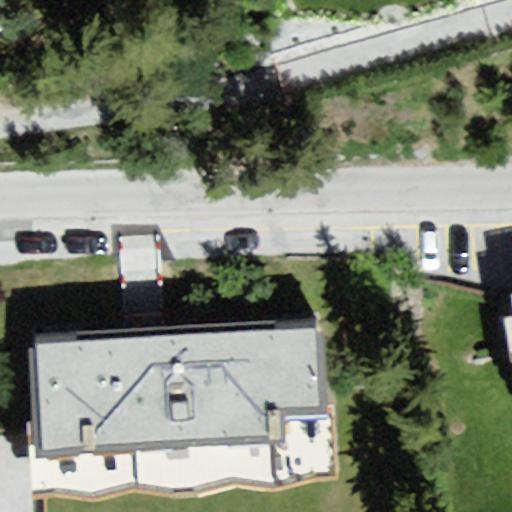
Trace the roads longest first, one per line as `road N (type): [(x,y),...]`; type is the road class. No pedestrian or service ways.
road 1 (unknown): [(0,142),(48,116),(511,3)]
road 2 (residential): [(511,186),(0,199)]
